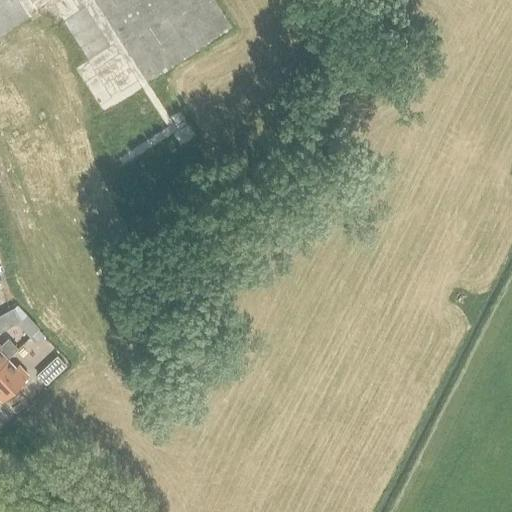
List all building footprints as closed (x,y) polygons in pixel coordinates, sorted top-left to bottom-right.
[(14,310),(0,318),(0,334),(21,323),(14,310)] [(41,331),(29,346),(43,359),(56,344),(41,331)] [(2,349),(0,346),(0,367),(7,360),(18,351),(10,342),(2,349)] [(57,357),(49,364),(58,374),(66,366),(57,357)] [(7,360),(0,367),(0,399),(2,402),(28,377),(19,366),(16,369),(7,360)]
